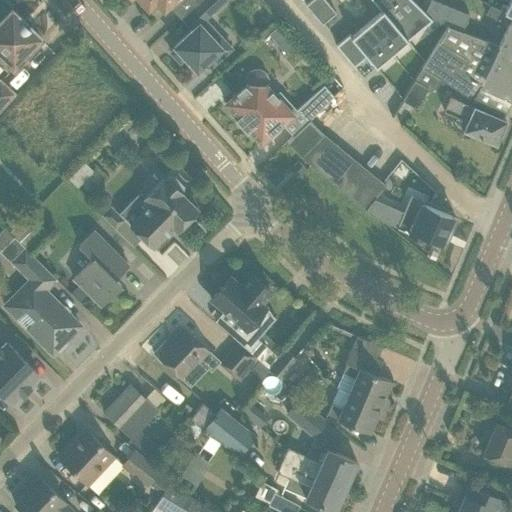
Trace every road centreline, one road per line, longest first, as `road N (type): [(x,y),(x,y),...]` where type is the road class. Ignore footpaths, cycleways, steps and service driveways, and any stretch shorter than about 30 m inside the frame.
road 1 (residential): [(0,470),(258,209)]
road 2 (residential): [(496,238),(440,193),(320,68),(272,0)]
road 3 (residential): [(258,209),(72,0)]
road 4 (residential): [(448,323),(388,303),(258,209)]
road 5 (residential): [(383,511),(448,352),(448,323)]
